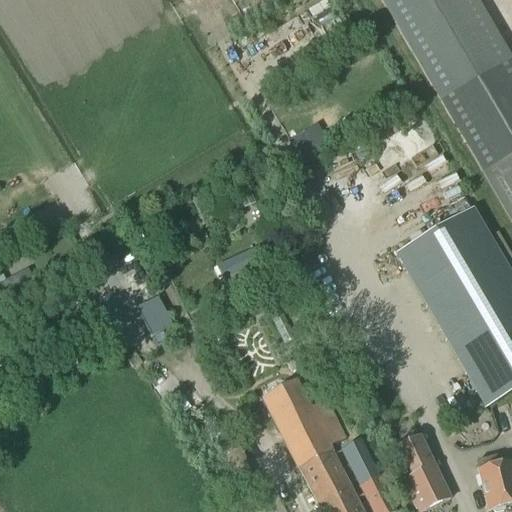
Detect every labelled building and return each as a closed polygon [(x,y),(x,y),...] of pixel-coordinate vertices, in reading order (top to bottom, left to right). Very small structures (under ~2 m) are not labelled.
[(473,0),(380,0),(511,224),(511,66),(502,50),(473,0)] [(302,134),(289,142),(300,162),(312,155),(313,154),(302,134)] [(312,155),(300,162),(309,177),(321,170),(312,155)] [(472,212),(394,258),(484,411),(511,394),(511,259),(497,233),(488,238),(472,212)] [(254,249),(214,267),(224,287),(263,269),(254,249)] [(119,260),(115,254),(107,258),(111,265),(119,260)] [(0,302),(34,285),(26,271),(4,283),(1,277),(0,277),(0,302)] [(156,299),(134,311),(149,340),(171,328),(165,316),(156,299)] [(279,308),(267,314),(283,346),(295,340),(279,308)] [(295,360),(286,365),(290,373),(299,367),(295,360)] [(296,384),(261,402),(318,511),(360,511),(328,449),(344,441),(324,403),(310,410),(296,384)] [(406,446),(397,450),(411,479),(401,484),(414,511),(427,511),(449,501),(419,440),(406,446)] [(394,511),(358,442),(340,451),(371,511),(394,511)] [(239,446),(216,457),(235,495),(236,495),(244,511),(254,511),(258,510),(248,489),(258,484),(239,446)] [(495,458),(475,464),(477,472),(488,511),(494,511),(511,507),(511,486),(506,464),(497,467),(495,458)]
